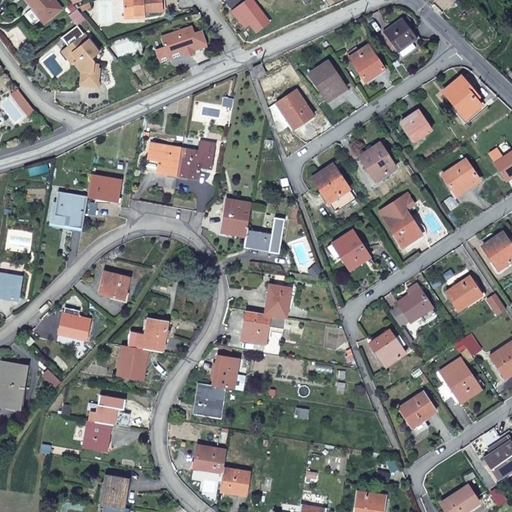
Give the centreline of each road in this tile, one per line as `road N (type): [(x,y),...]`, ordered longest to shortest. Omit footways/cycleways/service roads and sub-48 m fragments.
road 1 (residential): [(0,340),(85,258),(126,232),(161,225),(196,241),(215,268),(217,308),(159,403),(158,437),(162,465),(205,511)]
road 2 (track): [(511,313),(375,105)]
road 3 (residential): [(288,168),(465,48)]
road 4 (residential): [(343,313),(511,201)]
road 5 (residential): [(76,135),(241,57)]
road 6 (residential): [(241,57),(375,0)]
road 7 (residential): [(407,473),(511,404)]
